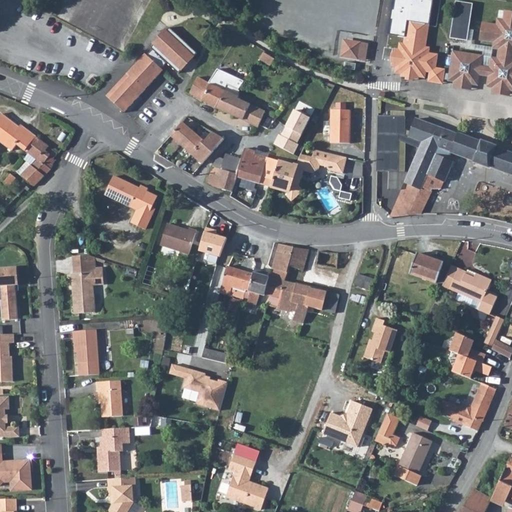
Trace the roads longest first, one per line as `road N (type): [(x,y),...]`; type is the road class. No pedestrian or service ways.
road 1 (tertiary): [(112,136),(242,216),(297,235),(442,230),(511,239)]
road 2 (residential): [(81,156),(54,203),(44,257),(61,511)]
road 3 (residential): [(445,511),(511,380)]
